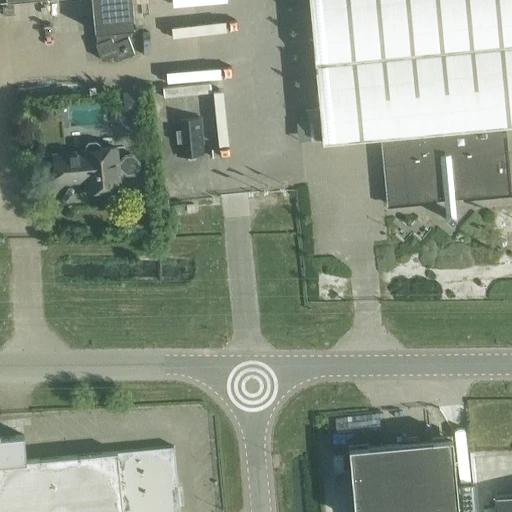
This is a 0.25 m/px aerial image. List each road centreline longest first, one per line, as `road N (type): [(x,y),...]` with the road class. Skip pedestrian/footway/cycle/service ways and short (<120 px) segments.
road 1 (unknown): [(250,366),(234,99),(240,0)]
road 2 (tertiary): [(250,366),(511,365)]
road 3 (unclassified): [(250,366),(0,366)]
road 4 (tertiary): [(263,511),(250,366)]
